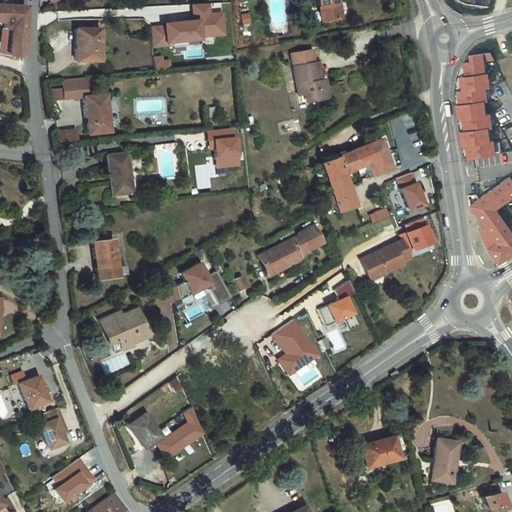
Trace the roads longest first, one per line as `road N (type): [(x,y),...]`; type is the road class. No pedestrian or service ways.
road 1 (secondary): [(459,317),(169,511)]
road 2 (primary): [(441,53),(440,110),(462,284)]
road 3 (residential): [(251,314),(91,416)]
road 4 (residential): [(42,154),(62,337)]
road 5 (residential): [(33,0),(31,70),(42,154)]
